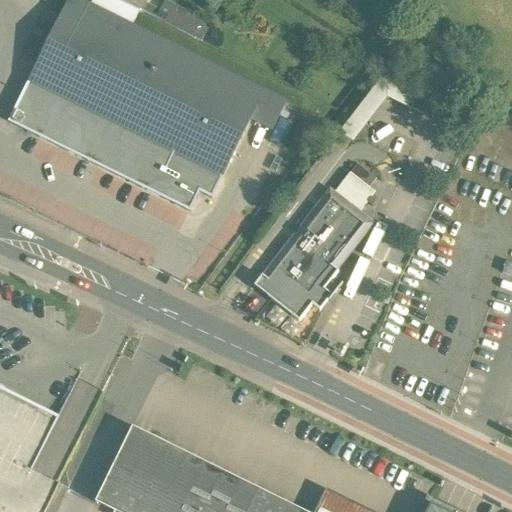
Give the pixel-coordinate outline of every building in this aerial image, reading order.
[(118,21),(96,11),(96,10),(94,9),(94,10),(74,0),(69,0),(62,16),(61,16),(60,18),(61,18),(28,85),(27,85),(26,87),(28,88),(45,96),(52,100),(43,117),(67,128),(67,129),(73,132),(74,132),(80,135),(79,136),(81,137),(82,136),(92,141),(91,142),(93,142),(115,152),(114,153),(116,154),(116,153),(138,164),(139,165),(140,164),(140,163),(148,147),(168,157),(170,158),(193,169),(193,170),(195,171),(195,170),(218,182),(220,183),(221,181),(220,181),(231,160),(232,159),(232,158),(242,137),(243,136),(254,114),(274,124),(275,125),(276,124),(276,123),(285,106),(286,104),(284,103),(284,104),(262,93),(262,92),(260,91),(260,92),(238,81),(238,80),(237,80),(236,80),(214,69),(215,69),(213,68),(191,57),(189,56),(189,57),(167,46),(167,45),(165,44),(165,45),(143,34),(142,33),(141,33),(119,22),(120,22),(118,21)] [(145,0),(117,0),(139,12),(145,0)] [(187,19),(165,8),(159,20),(180,31),(187,19)] [(389,42),(377,31),(372,36),(384,47),(389,42)] [(32,45),(17,77),(28,83),(44,51),(32,45)] [(45,96),(28,88),(26,92),(43,101),(45,96)] [(376,180),(357,165),(350,174),(369,189),(376,180)] [(350,174),(334,194),(359,213),(374,194),(369,189),(350,174)] [(334,194),(326,204),(324,202),(317,211),(319,213),(300,238),(297,236),(291,244),(294,246),(292,249),(287,245),(254,287),(299,322),(312,306),(320,312),(332,297),(324,291),(338,273),(332,268),(369,221),(359,213),(334,194)] [(0,511),(42,511),(112,367),(91,356),(59,419),(0,389),(0,394),(36,412),(22,441),(0,482),(0,511)] [(0,482),(22,441),(36,412),(0,394),(0,482)] [(444,511),(430,505),(427,511),(302,511),(133,428),(96,504),(112,511),(444,511)]
